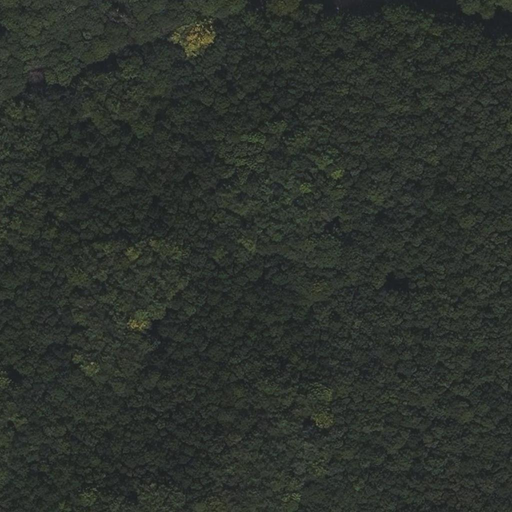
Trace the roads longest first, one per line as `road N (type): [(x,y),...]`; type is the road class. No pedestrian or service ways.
road 1 (track): [(332,511),(338,0)]
road 2 (track): [(395,0),(511,32)]
